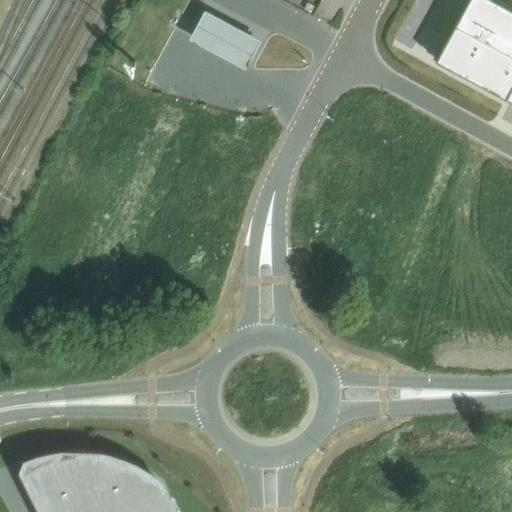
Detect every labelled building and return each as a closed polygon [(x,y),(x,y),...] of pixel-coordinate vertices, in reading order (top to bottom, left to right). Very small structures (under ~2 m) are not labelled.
[(511,12),(488,0),(469,0),(435,64),(511,104),(511,12)] [(259,40),(204,10),(188,39),(244,69),(259,40)] [(81,271),(85,271),(82,246),(95,245),(93,224),(126,161),(82,137),(33,229),(35,251),(25,252),(27,274),(28,277),(35,277),(34,274),(41,273),(55,271),(55,273),(56,272),(56,271),(58,271),(64,270),(64,271),(71,271),(71,269),(81,268),(81,271)] [(140,264),(144,264),(141,239),(154,238),(152,220),(180,167),(179,167),(135,143),(126,161),(93,224),(95,245),(82,246),(85,271),(89,270),(88,267),(113,264),(114,266),(115,265),(115,264),(123,263),(123,265),(130,264),(130,262),(140,261),(140,264)] [(186,154),(179,167),(180,167),(152,220),(154,238),(141,239),(144,264),(147,263),(147,260),(172,257),(172,259),(174,259),(174,257),(182,256),(182,258),(189,257),(188,255),(203,254),(210,231),(229,177),(186,154)] [(27,463),(24,470),(38,499),(34,501),(39,511),(179,511),(170,494),(166,496),(160,483),(148,475),(136,467),(122,461),(109,457),(94,454),(95,451),(66,450),(66,453),(51,455),(37,459),(27,463)]
